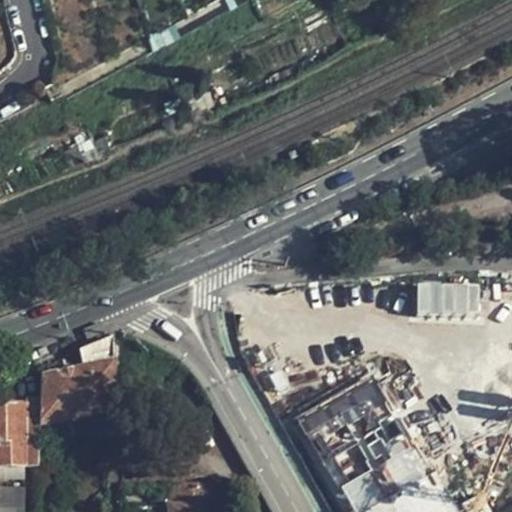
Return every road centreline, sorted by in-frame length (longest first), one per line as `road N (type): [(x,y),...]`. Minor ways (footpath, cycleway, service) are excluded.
road 1 (primary): [(199,255),(511,101)]
road 2 (tertiary): [(296,511),(213,370)]
road 3 (tertiary): [(213,370),(168,328),(110,294)]
